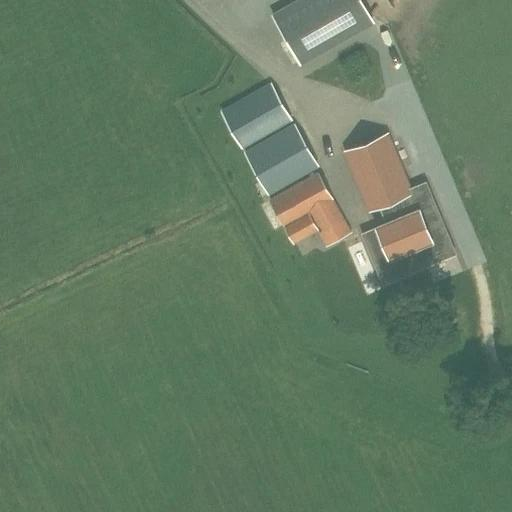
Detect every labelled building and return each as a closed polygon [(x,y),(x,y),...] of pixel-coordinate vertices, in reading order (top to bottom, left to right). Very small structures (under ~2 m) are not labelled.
[(299,62),(372,20),(360,0),(298,0),(272,15),(299,62)] [(271,84),(223,111),(242,146),(291,118),(271,84)] [(294,124),(245,151),(269,193),(318,165),(294,124)] [(347,151),(371,209),(385,203),(392,221),(378,227),(390,257),(431,240),(420,213),(425,211),(416,190),(411,192),(387,134),(347,151)] [(351,231),(318,173),(270,200),(294,243),(318,229),(326,245),(351,231)]
